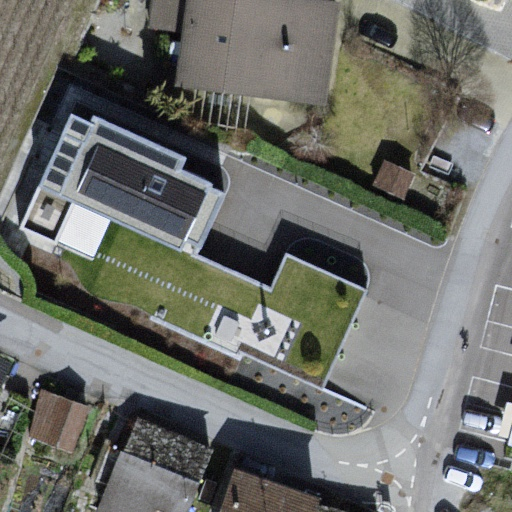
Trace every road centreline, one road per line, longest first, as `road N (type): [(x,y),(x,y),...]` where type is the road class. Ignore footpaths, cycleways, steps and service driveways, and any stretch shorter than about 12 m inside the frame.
road 1 (residential): [(0,323),(324,463),(415,473)]
road 2 (residential): [(415,473),(462,296),(511,164)]
